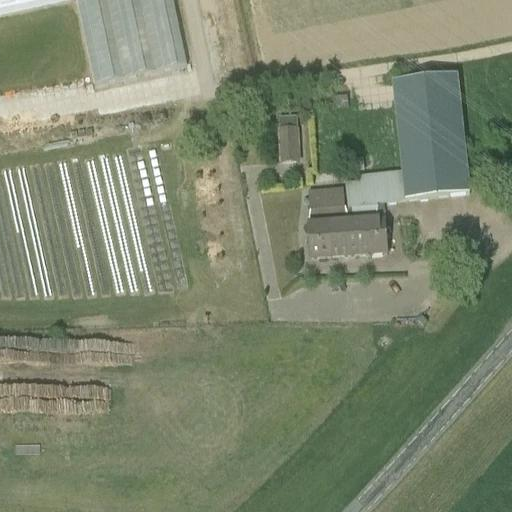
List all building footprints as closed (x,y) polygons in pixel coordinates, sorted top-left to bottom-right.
[(0,0),(0,14),(66,0),(0,0)] [(76,0),(96,88),(187,68),(172,0),(76,0)] [(386,256),(384,221),(383,206),(469,197),(457,78),(393,85),(403,176),(361,180),(362,188),(367,257),(386,256)] [(279,132),(278,132),(280,165),(300,164),(298,130),(279,132)] [(347,221),(346,220),(348,258),(367,257),(362,188),(346,189),(348,216),(347,221)] [(342,192),(324,193),(331,260),(348,258),(346,220),(344,217),(342,192)] [(331,260),(324,193),(310,194),(311,211),(310,211),(308,227),(311,261),(331,260)]
